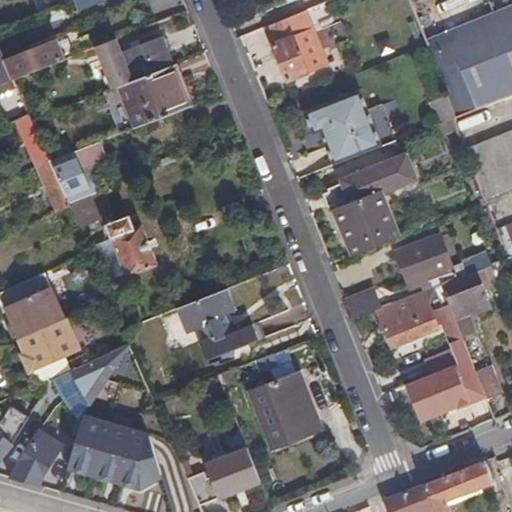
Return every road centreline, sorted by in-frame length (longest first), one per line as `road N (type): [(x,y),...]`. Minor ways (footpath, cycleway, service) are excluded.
road 1 (residential): [(204,0),(396,477)]
road 2 (residential): [(511,432),(396,477)]
